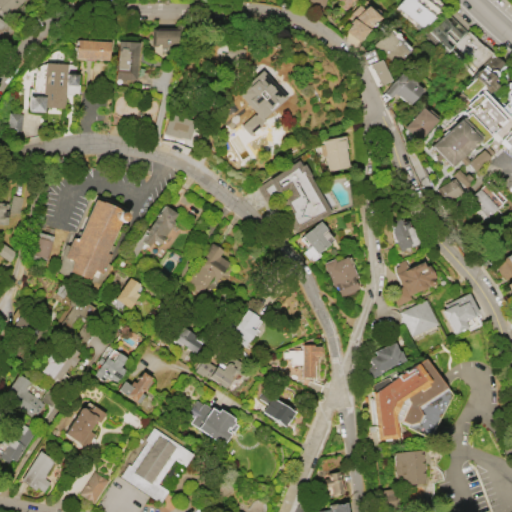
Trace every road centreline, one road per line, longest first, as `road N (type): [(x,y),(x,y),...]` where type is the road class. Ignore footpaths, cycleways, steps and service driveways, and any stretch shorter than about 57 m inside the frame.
road 1 (residential): [(511,368),(488,298),(435,237),(358,69),(335,42),(294,21),(239,9),(92,12),(49,26),(0,82)]
road 2 (residential): [(342,376),(321,314),(265,226),(167,159),(114,144),(63,145),(0,163)]
road 3 (residential): [(372,102),(363,159),(373,282),(342,376)]
road 4 (residential): [(342,376),(278,511)]
road 5 (residential): [(342,376),(356,511)]
